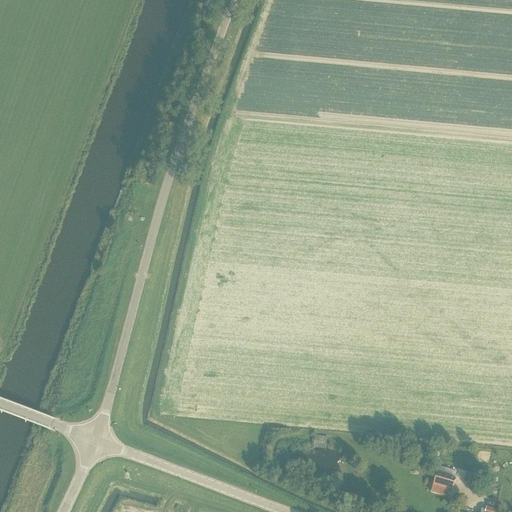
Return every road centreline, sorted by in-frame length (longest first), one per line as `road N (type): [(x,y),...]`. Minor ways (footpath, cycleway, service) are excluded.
road 1 (unclassified): [(96,445),(172,159),(233,0)]
road 2 (tertiary): [(281,511),(96,445)]
